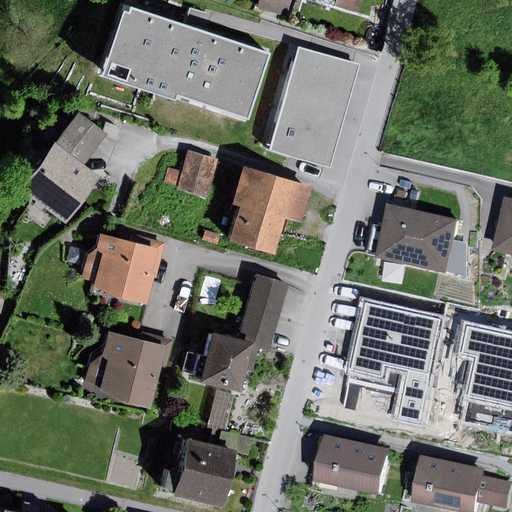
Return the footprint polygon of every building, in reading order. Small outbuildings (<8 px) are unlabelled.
[(291,0),(255,0),(254,4),(288,14),(291,0)] [(351,0),(329,0),(329,3),(349,10),(351,0)] [(189,26),(120,3),(119,9),(114,7),(92,72),(170,98),(172,92),(244,116),(266,52),(189,26)] [(353,62),(291,44),(261,147),(324,165),(353,62)] [(68,110),(46,140),(79,164),(102,132),(68,110)] [(43,137),(7,183),(55,220),(91,173),(79,164),(46,140),(43,137)] [(221,161),(182,148),(171,184),(210,197),(221,161)] [(307,183),(232,163),(223,199),(230,201),(220,237),(266,250),(276,214),(297,219),(307,183)] [(511,198),(504,196),(491,250),(511,255),(511,198)] [(456,220),(386,206),(375,259),(445,273),(445,270),(468,276),(466,243),(452,240),(456,220)] [(133,241),(89,230),(85,246),(79,251),(74,274),(83,278),(82,282),(103,293),(137,301),(146,274),(151,276),(160,240),(135,234),(133,241)] [(283,282),(248,272),(237,305),(273,316),(283,282)] [(441,318),(365,302),(350,373),(388,381),(390,370),(406,373),(397,420),(419,424),(441,318)] [(273,316),(237,305),(233,322),(269,331),(273,316)] [(269,331),(233,322),(230,334),(244,337),(237,367),(247,369),(253,346),(264,349),(269,331)] [(511,420),(511,334),(465,325),(459,355),(476,358),(463,422),(510,431),(511,420)] [(237,367),(244,337),(230,334),(198,326),(187,377),(232,388),(237,367)] [(141,340),(97,329),(92,345),(86,350),(81,373),(90,377),(89,381),(110,392),(145,400),(153,373),(159,375),(168,339),(143,333),(141,340)] [(216,430),(213,444),(231,449),(245,452),(249,438),(216,430)] [(213,444),(179,435),(165,491),(216,505),(226,466),(231,449),(213,444)] [(388,450),(326,436),(316,480),(378,494),(388,450)] [(483,469),(421,456),(412,500),(470,511),(474,511),(476,504),(482,476),(483,469)] [(511,486),(511,482),(482,476),(476,504),(507,511),(511,486)]
